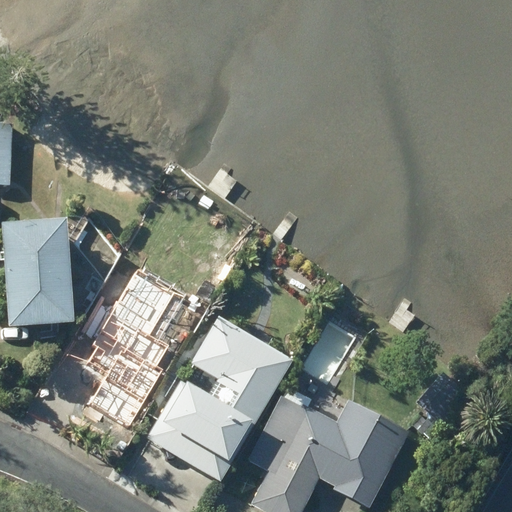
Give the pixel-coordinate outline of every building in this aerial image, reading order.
[(59,222),(0,226),(0,318),(1,330),(65,326),(59,222)] [(136,350),(156,316),(144,309),(154,291),(150,277),(137,270),(124,273),(78,352),(97,363),(104,350),(113,356),(85,403),(123,425),(160,364),(136,350)] [(215,439),(246,382),(203,358),(211,343),(196,334),(178,365),(193,373),(158,438),(218,471),(231,447),(215,439)] [(418,403),(444,427),(462,408),(436,384),(418,403)] [(244,462),(264,473),(248,505),(261,511),(298,511),(316,480),(364,507),(403,433),(346,403),(333,424),(280,396),(244,462)]
